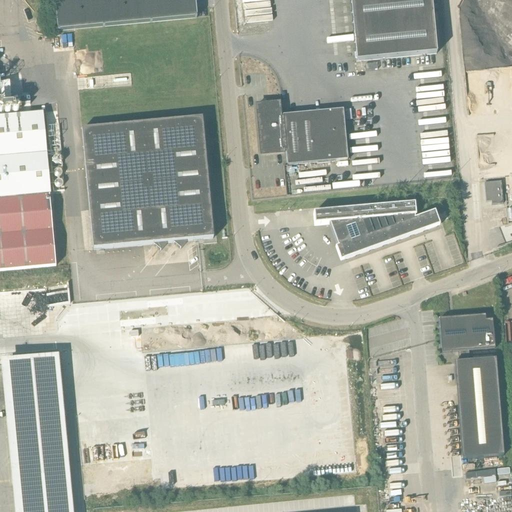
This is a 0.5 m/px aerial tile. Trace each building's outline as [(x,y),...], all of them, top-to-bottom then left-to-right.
[(54,0),(57,31),(197,19),(195,0),(54,0)] [(350,0),(356,62),(436,55),(431,0),(350,0)] [(259,107),(263,155),(284,153),(283,151),(286,151),(287,167),(347,161),(343,111),(282,116),(283,119),(281,119),(279,105),(259,107)] [(0,271),(56,266),(49,195),(50,195),(43,113),(0,117),(0,271)] [(202,119),(82,130),(93,251),(153,245),(161,251),(167,244),(173,243),(181,250),(187,242),(213,239),(202,119)] [(492,205),(503,204),(501,182),(484,184),(486,203),(491,202),(492,205)] [(415,220),(414,218),(415,217),(414,205),(313,214),(314,226),(340,224),(344,234),(338,237),(337,235),(336,235),(346,261),(355,257),(355,256),(359,255),(359,256),(369,252),(373,250),(373,251),(383,247),(382,247),(386,245),(386,246),(396,243),(396,242),(400,240),(400,241),(410,238),(409,237),(413,236),(414,236),(423,233),(423,232),(427,231),(437,228),(433,213),(415,220)] [(485,321),(485,317),(439,320),(442,354),(458,353),(459,363),(454,363),(462,460),(503,457),(495,360),(469,362),(468,352),(494,350),(492,321),(485,321)] [(2,370),(13,511),(73,511),(61,366),(2,370)]
